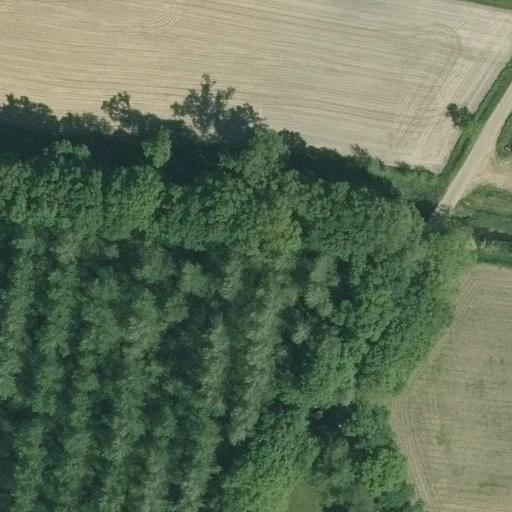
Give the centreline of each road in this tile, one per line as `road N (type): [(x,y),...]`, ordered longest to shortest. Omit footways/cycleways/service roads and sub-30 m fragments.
road 1 (unclassified): [(376,511),(341,413),(349,363),(511,101)]
road 2 (track): [(427,242),(269,204),(0,185)]
